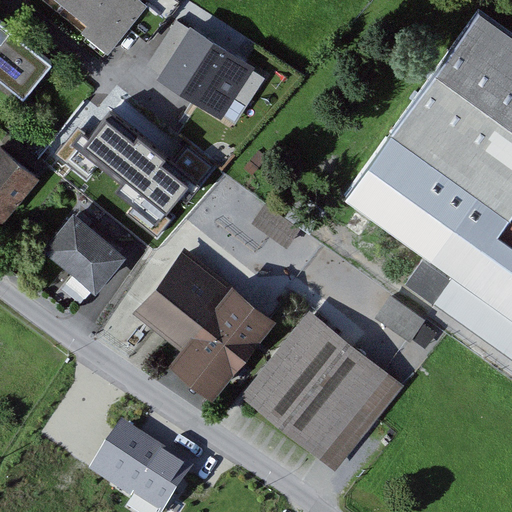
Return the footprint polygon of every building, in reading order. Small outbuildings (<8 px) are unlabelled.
[(144,5),(137,0),(45,0),(109,50),(144,5)] [(511,17),(489,2),(351,195),(511,309),(511,17)] [(60,63),(0,14),(0,69),(32,96),(60,63)] [(144,72),(226,117),(256,63),(174,17),(144,72)] [(44,179),(5,145),(0,150),(0,211),(9,219),(44,179)] [(306,229),(273,203),(260,219),(293,245),(306,229)] [(131,253),(82,209),(49,247),(99,290),(131,253)] [(276,313),(188,243),(135,309),(180,345),(168,360),(211,394),(276,313)] [(392,290),(375,315),(409,339),(426,315),(392,290)] [(409,385),(316,311),(251,393),(344,467),(409,385)] [(175,440),(104,395),(75,441),(146,486),(175,440)]
